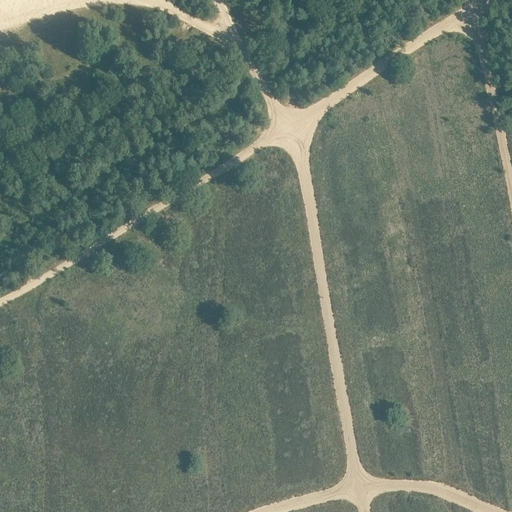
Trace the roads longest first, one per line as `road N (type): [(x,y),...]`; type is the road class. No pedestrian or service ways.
road 1 (track): [(217,0),(302,161),(359,488),(423,487),(492,511)]
road 2 (track): [(483,0),(0,302)]
road 3 (track): [(0,99),(159,45),(233,42)]
road 4 (track): [(511,194),(491,87),(464,13)]
